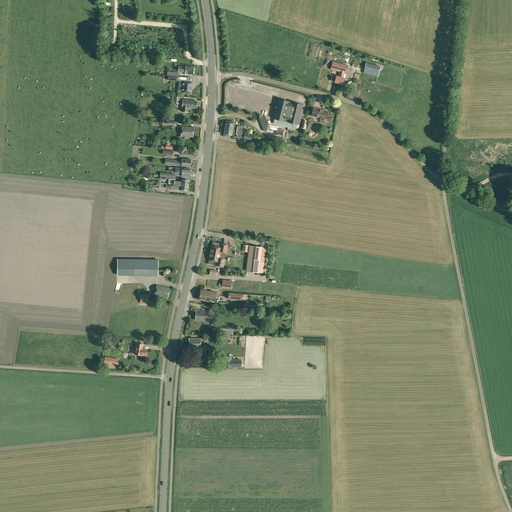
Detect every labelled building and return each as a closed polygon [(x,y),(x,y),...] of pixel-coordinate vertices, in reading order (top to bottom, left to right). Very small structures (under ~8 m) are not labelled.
[(347,74),(348,66),(332,61),(330,70),(339,72),(338,77),(336,76),(332,74),(330,81),(335,82),(334,82),(342,84),(344,78),(343,78),(344,73),(347,74)] [(193,75),(194,67),(186,66),(186,67),(179,66),(178,72),(185,73),(185,74),(193,75)] [(365,67),(363,73),(377,77),(379,71),(379,70),(365,67)] [(191,94),(192,82),(183,81),(182,88),(178,87),(178,92),(181,92),(181,93),(191,94)] [(179,104),(180,97),(172,96),(171,103),(173,103),(179,104)] [(298,124),(300,113),(302,105),(278,99),(273,119),(274,119),(273,124),(296,129),(297,124),(298,124)] [(196,109),(197,102),(188,101),(188,100),(183,100),(182,107),(181,111),(187,112),(188,108),(196,109)] [(329,122),(331,117),(326,115),(327,111),(313,108),(311,116),(321,118),(320,123),(325,124),(325,121),(329,122)] [(243,131),(243,132),(244,132),(245,127),(243,127),(233,125),(233,124),(234,122),(226,120),(225,128),(243,131)] [(276,134),(277,128),(268,126),(267,132),(276,134)] [(193,137),(194,128),(182,127),(181,136),(193,137)] [(242,131),(243,132),(243,131),(225,128),(223,136),(231,138),(231,135),(234,134),(237,135),(236,137),(241,138),(242,131)] [(190,167),(191,160),(182,159),(182,161),(165,159),(165,164),(181,166),(190,167)] [(182,169),(175,168),(171,167),(171,170),(175,170),(175,173),(181,174),(181,175),(189,176),(190,169),(182,168),(182,169)] [(174,184),(172,184),(166,184),(159,183),(159,188),(165,189),(171,190),(172,187),(177,187),(177,190),(180,190),(180,191),(184,191),(184,190),(188,190),(188,185),(174,184)] [(212,246),(210,253),(220,255),(225,256),(226,253),(228,245),(222,244),(221,248),(218,248),(219,244),(213,242),(212,246)] [(265,258),(266,248),(249,246),(246,271),(259,273),(260,258),(265,258)] [(209,260),(208,264),(212,265),(213,261),(216,261),(218,262),(217,266),(223,267),(225,260),(224,259),(225,256),(220,255),(210,253),(209,260)] [(117,259),(117,275),(133,275),(158,276),(158,260),(133,259),(117,259)] [(222,287),(231,288),(231,287),(231,286),(232,281),(222,280),(222,283),(222,287)] [(167,298),(170,289),(157,285),(154,295),(167,298)] [(201,287),(201,290),(199,300),(209,301),(217,303),(217,300),(219,300),(219,298),(215,297),(215,295),(216,292),(211,292),(206,291),(206,288),(201,287)] [(140,303),(150,303),(149,294),(140,294),(140,303)] [(208,321),(208,311),(196,310),(195,320),(208,321)] [(233,335),(233,326),(218,326),(218,334),(233,335)] [(212,362),(212,354),(205,354),(205,346),(201,346),(201,339),(189,338),(189,348),(200,349),(200,354),(203,354),(203,362),(212,362)] [(146,356),(147,350),(142,349),(143,345),(136,344),(134,354),(146,356)] [(241,360),(231,360),(231,356),(223,356),(223,367),(231,367),(241,368),(241,360)] [(117,366),(117,363),(113,362),(114,359),(105,358),(104,364),(117,366)]
